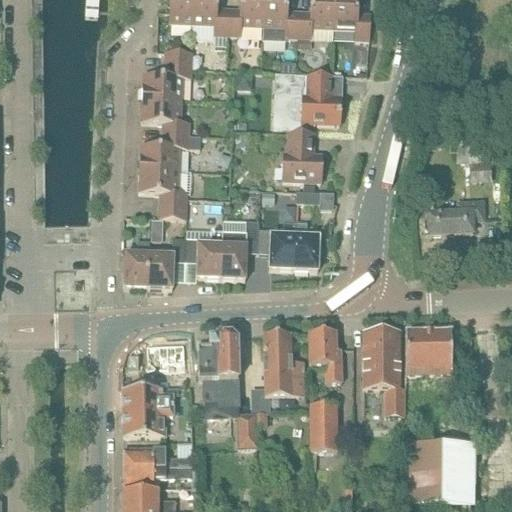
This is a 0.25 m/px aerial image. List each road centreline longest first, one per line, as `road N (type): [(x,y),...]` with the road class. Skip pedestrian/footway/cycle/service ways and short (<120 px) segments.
road 1 (tertiary): [(358,291),(380,172),(428,0)]
road 2 (unclassified): [(108,258),(116,54),(146,20),(147,0)]
road 3 (unclassified): [(21,259),(16,0)]
road 4 (tertiary): [(109,323),(311,311),(358,291)]
road 5 (tertiary): [(101,511),(109,323)]
road 6 (unclassified): [(20,511),(20,330)]
road 7 (tertiary): [(511,297),(429,303),(358,291)]
